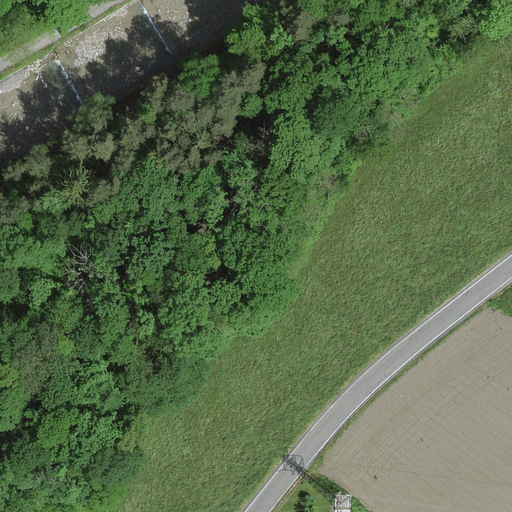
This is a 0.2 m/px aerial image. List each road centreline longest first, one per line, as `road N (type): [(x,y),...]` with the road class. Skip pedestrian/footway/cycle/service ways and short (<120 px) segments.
road 1 (unclassified): [(257,511),(366,383),(511,266)]
road 2 (track): [(0,63),(107,0)]
